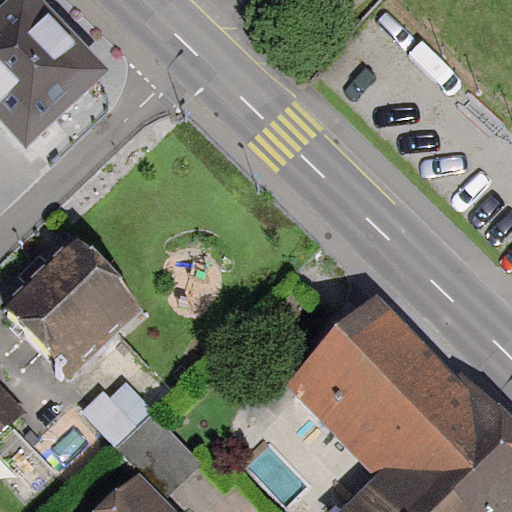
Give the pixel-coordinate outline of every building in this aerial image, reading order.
[(102,82),(27,8),(0,35),(0,114),(35,149),(102,82)] [(76,237),(3,305),(73,379),(146,310),(76,237)] [(511,511),(511,420),(383,292),(287,386),(373,472),(333,511),(511,511)] [(0,386),(0,429),(21,408),(0,386)] [(149,417),(119,448),(143,472),(170,498),(200,467),(149,417)] [(143,472),(102,511),(183,511),(170,498),(143,472)]
